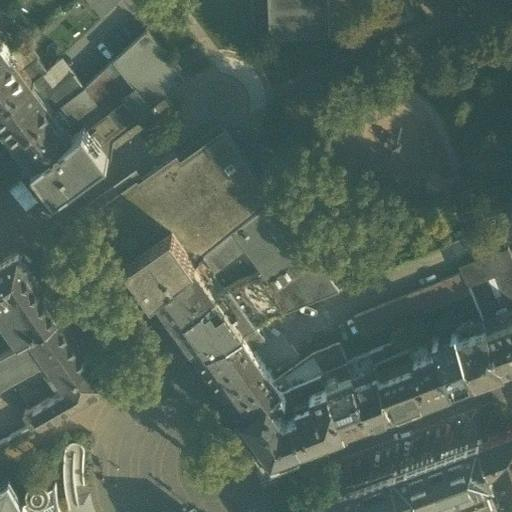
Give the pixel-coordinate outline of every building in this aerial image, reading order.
[(119,0),(89,0),(103,16),(119,0)] [(252,0),(253,33),(330,31),(329,0),(252,0)] [(151,106),(152,106),(183,82),(184,76),(148,29),(85,86),(64,102),(15,139),(34,164),(86,125),(99,115),(126,94),(140,113),(143,117),(146,120),(150,121),(153,119),(156,116),(156,113),(155,110),(151,106)] [(0,60),(12,52),(2,39),(1,40),(0,38),(0,60)] [(24,68),(38,57),(40,56),(34,48),(26,54),(20,46),(12,52),(24,68)] [(0,60),(0,105),(42,73),(48,69),(38,57),(24,68),(12,52),(0,60)] [(42,73),(57,92),(61,89),(58,85),(75,72),(62,56),(48,69),(42,73)] [(85,86),(75,72),(58,85),(61,89),(57,92),(64,102),(85,86)] [(57,92),(42,73),(0,105),(0,118),(15,139),(64,102),(57,92)] [(126,94),(99,115),(113,134),(140,113),(126,94)] [(100,144),(113,134),(99,115),(86,125),(100,144)] [(34,164),(57,194),(108,155),(100,144),(86,125),(34,164)] [(93,205),(122,247),(174,209),(230,169),(213,141),(229,136),(224,128),(181,158),(177,153),(139,180),(135,174),(93,205)] [(122,247),(155,293),(195,261),(234,229),(273,197),(229,136),(213,141),(230,169),(174,209),(122,247)] [(273,197),(293,224),(311,211),(291,183),(273,197)] [(263,269),(269,277),(310,247),(293,224),(273,197),(234,229),(246,245),(245,245),(246,246),(263,269)] [(208,275),(246,246),(245,245),(246,245),(234,229),(195,261),(205,275),(208,275)] [(503,293),(509,307),(509,309),(511,307),(511,254),(509,246),(460,264),(468,284),(488,276),(496,273),(503,293)] [(317,258),(310,247),(269,277),(277,288),(317,258)] [(20,249),(0,260),(0,307),(8,318),(21,337),(33,330),(64,312),(20,249)] [(339,288),(317,258),(277,288),(269,277),(263,269),(228,285),(256,326),(269,320),(268,317),(339,288)] [(205,275),(195,261),(155,293),(176,322),(217,291),(205,275)] [(362,335),(470,291),(462,271),(354,315),(362,335)] [(496,273),(488,276),(495,296),(503,293),(496,273)] [(221,289),(217,291),(176,322),(195,348),(197,351),(241,332),(256,326),(228,285),(221,289)] [(511,320),(511,307),(509,309),(509,307),(498,312),(496,314),(500,325),(511,320)] [(53,385),(65,379),(96,358),(64,312),(33,330),(49,353),(38,359),(53,385)] [(0,348),(21,337),(8,318),(0,322),(0,348)] [(456,329),(457,330),(475,380),(503,369),(487,330),(483,319),(456,329)] [(511,320),(500,325),(499,326),(511,359),(511,320)] [(241,332),(252,347),(265,338),(256,326),(241,332)] [(511,359),(499,326),(487,330),(503,369),(511,365),(511,359)] [(0,380),(38,359),(49,353),(33,330),(21,337),(0,348),(0,380)] [(457,330),(434,338),(452,388),(475,380),(457,330)] [(252,347),(241,332),(197,351),(219,382),(258,354),(252,347)] [(404,348),(375,360),(394,410),(452,388),(434,338),(433,336),(404,348)] [(371,351),(375,360),(404,348),(400,339),(371,351)] [(340,342),(314,352),(326,369),(348,360),(340,342)] [(371,351),(348,360),(370,419),(394,410),(375,360),(371,351)] [(322,371),(326,369),(314,352),(275,379),(281,388),(282,387),(322,371)] [(275,379),(258,354),(219,382),(236,406),(242,415),(281,388),(275,379)] [(111,379),(96,358),(65,379),(69,385),(77,399),(77,398),(111,379)] [(326,369),(322,371),(344,429),(370,419),(348,360),(326,369)] [(322,371),(282,387),(304,443),(338,431),(345,429),(344,429),(322,371)] [(29,408),(37,421),(77,399),(69,385),(29,408)] [(282,387),(281,388),(242,415),(243,416),(244,416),(259,437),(266,448),(267,449),(268,449),(270,449),(271,449),(276,451),(277,452),(278,452),(279,453),(280,452),(281,452),(304,443),(282,387)] [(511,503),(511,428),(480,440),(495,481),(505,507),(511,503)] [(480,440),(467,445),(482,485),(495,481),(480,440)] [(407,510),(408,511),(411,511),(420,509),(466,492),(482,485),(467,445),(393,473),(407,510)] [(393,473),(356,487),(366,511),(400,511),(407,510),(393,473)] [(0,511),(60,511),(59,507),(57,499),(56,490),(55,482),(54,482),(54,483),(48,487),(47,485),(44,483),(41,481),(38,481),(35,482),(32,483),(30,485),(27,489),(27,492),(27,495),(28,498),(22,502),(22,501),(9,479),(0,484),(0,511)] [(486,495),(482,485),(466,492),(469,501),(486,495)] [(366,511),(356,487),(314,503),(317,511),(366,511)] [(486,511),(491,510),(486,495),(469,501),(466,492),(420,509),(421,511),(486,511)] [(317,511),(314,503),(289,511),(317,511)]
